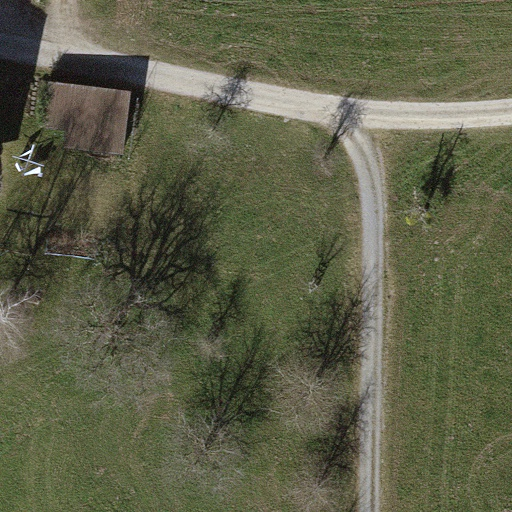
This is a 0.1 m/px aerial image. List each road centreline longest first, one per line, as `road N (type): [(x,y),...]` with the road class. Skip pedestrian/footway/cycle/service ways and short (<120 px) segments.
road 1 (track): [(370,511),(372,222),(364,152),(347,112)]
road 2 (track): [(347,112),(60,58)]
road 3 (track): [(511,110),(347,112)]
